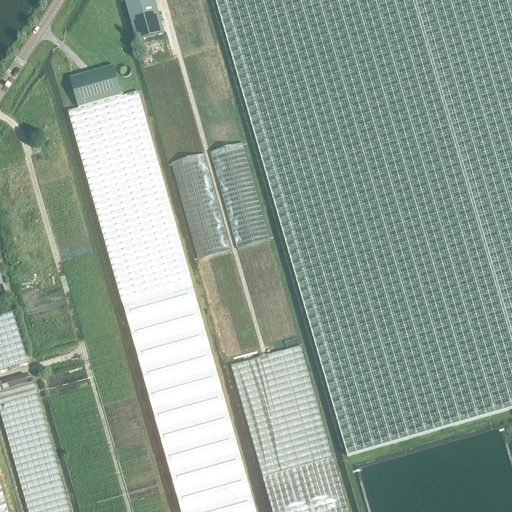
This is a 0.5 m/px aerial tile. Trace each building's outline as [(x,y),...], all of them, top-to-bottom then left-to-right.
[(154,0),(131,0),(125,2),(136,40),(164,32),(154,0)] [(511,0),(215,0),(348,457),(511,409),(511,0)] [(122,97),(114,66),(71,78),(79,109),(68,112),(122,303),(181,511),(256,511),(192,283),(138,92),(122,97)] [(0,370),(27,362),(12,313),(0,316),(0,370)] [(272,511),(347,511),(301,347),(232,366),(272,511)] [(0,413),(27,511),(69,511),(36,395),(33,383),(28,384),(25,375),(9,379),(0,381),(0,413)]
